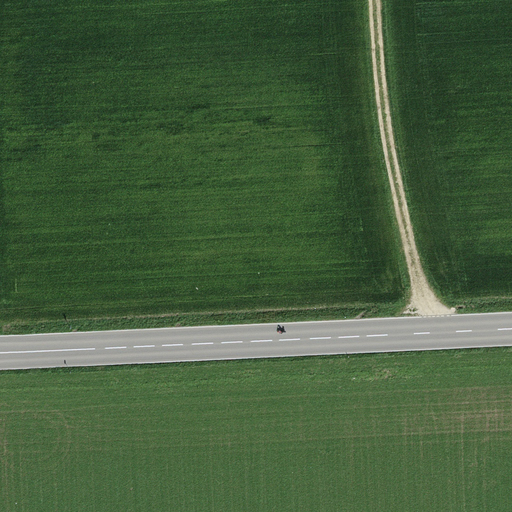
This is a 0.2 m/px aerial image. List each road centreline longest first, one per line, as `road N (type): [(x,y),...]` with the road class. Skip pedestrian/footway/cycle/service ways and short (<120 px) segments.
road 1 (primary): [(511,327),(0,352)]
road 2 (track): [(373,0),(389,143),(431,331)]
